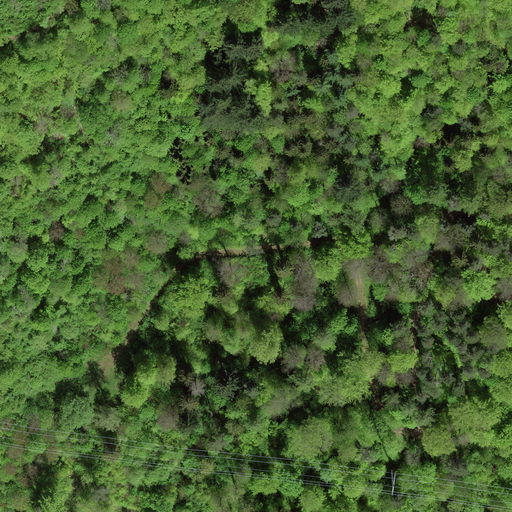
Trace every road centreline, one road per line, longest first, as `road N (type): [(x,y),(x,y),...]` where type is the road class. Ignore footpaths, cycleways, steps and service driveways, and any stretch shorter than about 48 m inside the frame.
road 1 (track): [(417,430),(393,422),(376,402),(357,277),(341,247),(326,241),(193,255),(173,267),(87,401)]
road 2 (track): [(511,297),(491,290),(484,223),(460,207),(445,218),(413,323),(417,430),(433,441),(511,429)]
road 3 (track): [(511,54),(496,42),(420,23),(340,24),(271,49)]
road 4 (track): [(14,511),(87,401)]
